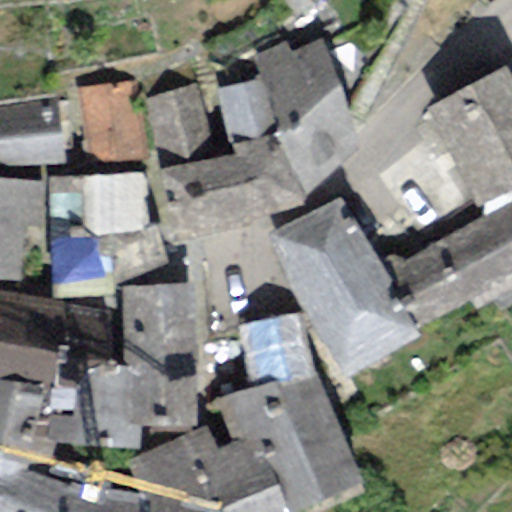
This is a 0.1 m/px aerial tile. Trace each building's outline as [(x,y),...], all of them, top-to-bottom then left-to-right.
[(358,151),(322,40),(291,54),(285,41),(249,59),(257,80),(275,134),(304,194),(358,151)] [(511,190),(511,84),(504,70),(427,109),(478,208),(511,190)] [(257,80),(214,92),(232,147),(275,134),(257,80)] [(134,81),(77,89),(90,164),(147,158),(134,81)] [(197,82),(143,95),(160,169),(214,156),(197,82)] [(0,109),(0,167),(65,165),(56,100),(0,109)] [(306,202),(304,194),(275,134),(232,147),(233,154),(214,156),(160,169),(173,246),(306,202)] [(166,263),(143,174),(48,177),(51,297),(113,295),(113,285),(166,263)] [(43,182),(0,178),(0,278),(19,280),(23,226),(42,228),(43,182)] [(268,235),(343,380),(419,337),(414,330),(383,271),(340,197),(268,235)] [(511,204),(383,271),(414,330),(468,301),(473,310),(511,290),(511,204)] [(194,363),(191,284),(119,286),(122,366),(194,363)] [(0,293),(0,383),(43,387),(52,388),(63,304),(0,293)] [(284,390),(315,377),(297,315),(236,327),(250,389),(279,382),(284,390)] [(141,425),(196,425),(194,363),(122,366),(81,369),(79,444),(139,448),(141,425)] [(287,511),(295,511),(361,482),(315,377),(284,390),(279,382),(250,389),(205,405),(214,425),(207,427),(218,449),(252,433),(287,511)] [(41,416),(43,387),(0,383),(0,456),(29,464),(49,464),(60,416),(41,416)] [(206,511),(287,511),(252,433),(218,449),(207,427),(174,439),(206,511)] [(145,511),(206,511),(174,439),(124,464),(136,492),(145,511)] [(0,511),(63,511),(71,486),(26,472),(29,464),(0,456),(0,511)] [(63,511),(145,511),(136,492),(71,486),(63,511)]
